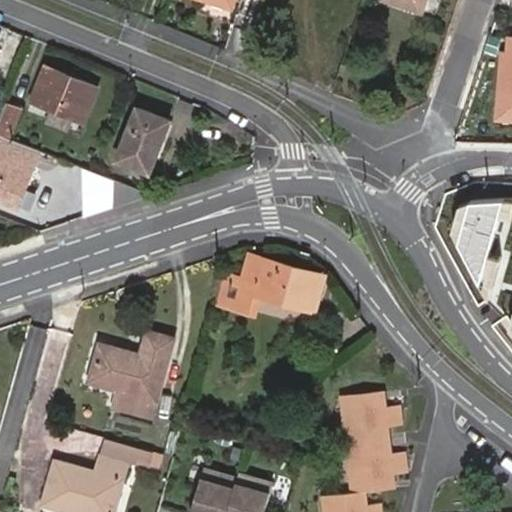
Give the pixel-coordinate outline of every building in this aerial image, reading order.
[(388,0),(421,10),(424,0),(388,0)] [(511,38),(509,39),(508,54),(503,54),(503,66),(498,66),(495,121),(511,121),(511,38)] [(45,67),(32,101),(84,122),(97,87),(45,67)] [(0,123),(0,133),(10,137),(21,107),(9,101),(0,123)] [(116,161),(148,173),(169,122),(137,110),(116,161)] [(0,151),(32,164),(38,148),(10,137),(0,133),(0,151)] [(0,196),(17,203),(32,164),(0,151),(0,196)] [(511,203),(511,183),(475,182),(449,254),(477,309),(511,203)] [(253,291),(317,310),(327,274),(249,252),(241,280),(255,284),(253,291)] [(102,344),(92,378),(121,387),(117,402),(151,412),(171,339),(150,333),(143,355),(102,344)] [(348,394),(350,419),(402,412),(400,404),(387,405),(385,390),(348,394)] [(343,419),(350,419),(348,394),(340,395),(343,419)] [(350,419),(353,441),(389,436),(388,424),(403,422),(402,412),(350,419)] [(346,442),(353,441),(350,419),(343,419),(346,442)] [(150,448),(107,435),(103,449),(146,462),(150,448)] [(353,441),(356,466),(407,458),(405,449),(391,450),(389,436),(353,441)] [(346,442),(349,466),(356,466),(353,441),(346,442)] [(43,501),(83,511),(113,511),(127,462),(100,455),(96,471),(56,460),(43,501)] [(359,490),(366,489),(394,485),(396,483),(394,471),(407,470),(408,466),(407,458),(356,466),(359,490)] [(196,486),(202,466),(190,463),(184,482),(196,486)] [(235,476),(202,466),(196,486),(188,511),(261,511),(270,481),(237,471),(235,476)] [(349,466),(352,490),(359,490),(356,466),(349,466)] [(328,494),(329,511),(374,511),(382,511),(381,502),(367,503),(366,489),(359,490),(352,490),(328,494)] [(321,494),(322,511),(329,511),(328,494),(321,494)]
